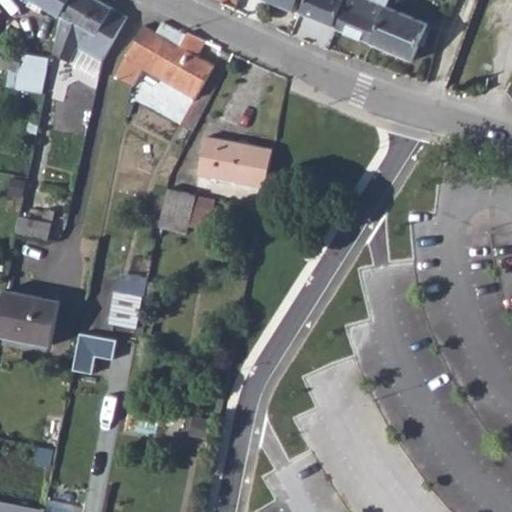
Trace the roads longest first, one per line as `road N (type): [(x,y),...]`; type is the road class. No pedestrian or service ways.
road 1 (residential): [(229,511),(264,372),(394,163),(414,112)]
road 2 (residential): [(414,112),(302,72),(152,0)]
